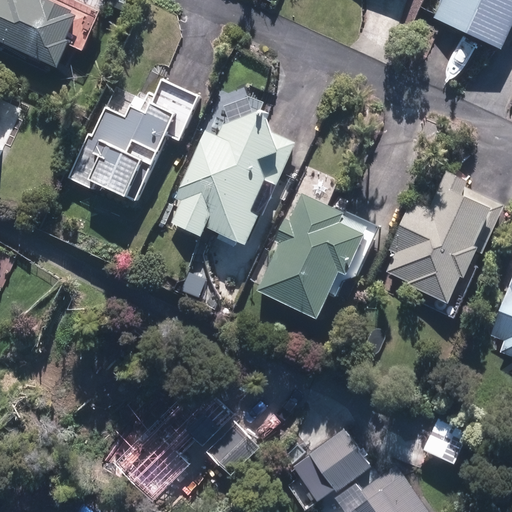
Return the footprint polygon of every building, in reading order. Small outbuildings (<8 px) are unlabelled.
[(0,0),(0,42),(58,69),(70,43),(67,42),(78,19),(37,0),(0,0)] [(511,0),(441,0),(433,20),(501,50),(511,24),(511,0)] [(178,140),(197,98),(162,83),(152,106),(114,90),(93,137),(90,135),(70,179),(94,190),(98,182),(137,199),(166,135),(178,140)] [(219,137),(206,131),(176,199),(182,202),(172,223),(202,236),(206,228),(246,247),(260,216),(275,183),(277,184),(294,145),(271,135),(263,112),(223,126),(219,137)] [(482,252),(503,206),(464,188),(466,183),(445,174),(430,206),(416,200),(384,270),(449,300),(460,276),(461,277),(474,248),(482,252)] [(345,215),(302,196),(259,290),(318,316),(338,272),(345,275),(364,232),(341,222),(345,215)] [(511,355),(511,280),(492,335),(506,340),(502,352),(511,355)] [(119,464),(155,498),(188,464),(181,457),(198,440),(204,447),(234,416),(199,382),(119,464)] [(257,448),(236,425),(210,451),(232,473),(257,448)] [(370,468),(343,431),(295,466),(310,486),(325,475),(338,491),(370,468)] [(369,501),(353,511),(426,511),(395,469),(363,492),(369,501)]
